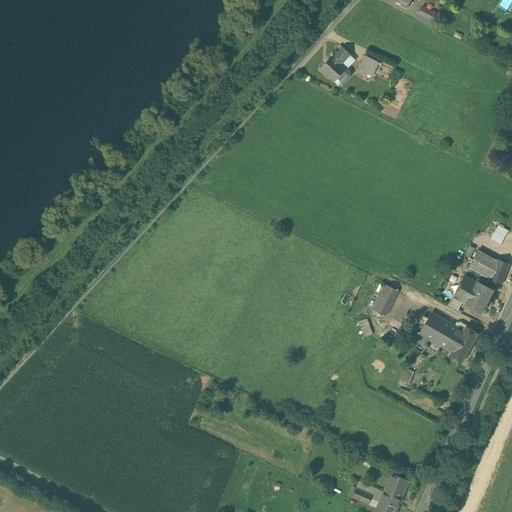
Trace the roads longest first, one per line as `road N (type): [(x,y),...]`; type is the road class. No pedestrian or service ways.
road 1 (track): [(0,383),(312,47)]
road 2 (tertiary): [(424,511),(511,307)]
